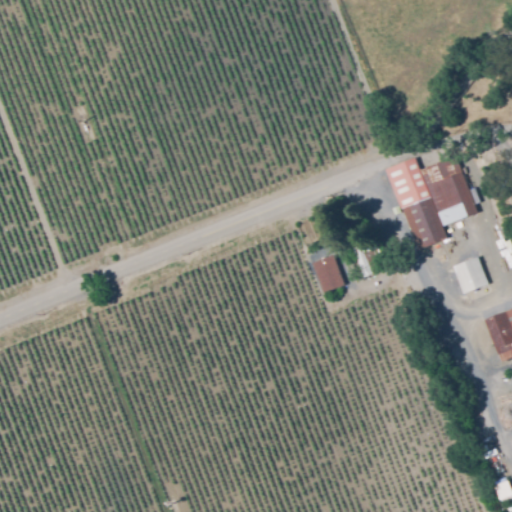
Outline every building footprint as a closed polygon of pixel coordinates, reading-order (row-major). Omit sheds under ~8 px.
[(418,249),(387,170),(416,158),(420,170),(455,156),(478,212),(443,226),(447,237),(418,249)] [(363,277),(350,246),(362,241),(364,246),(374,242),(377,248),(367,252),(375,272),(363,277)] [(323,292),(313,263),(333,256),(344,284),(323,292)] [(464,293),(454,267),(479,257),(489,284),(464,293)] [(511,358),(501,362),(485,319),(511,309),(511,358)]
